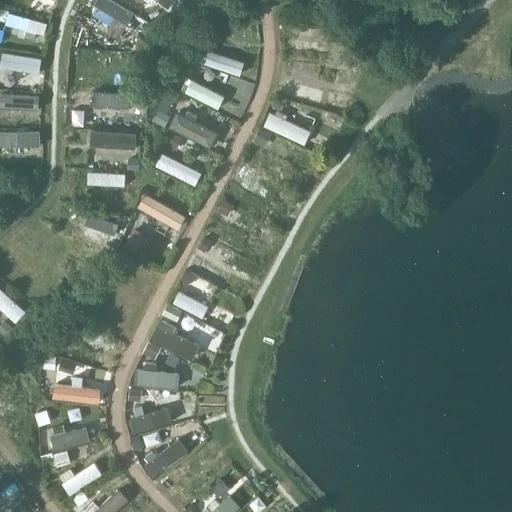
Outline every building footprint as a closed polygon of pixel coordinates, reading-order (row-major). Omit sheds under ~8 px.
[(134,13),(113,0),(95,0),(93,4),(115,17),(106,31),(119,38),(134,13)] [(141,8),(145,20),(158,15),(153,3),(141,8)] [(47,23),(8,12),(5,24),(20,28),(18,36),(34,40),(36,33),(43,35),(47,23)] [(107,28),(110,23),(104,19),(101,24),(107,28)] [(290,39),(291,25),(282,24),(280,38),(290,39)] [(344,27),(327,26),(326,43),(343,43),(344,27)] [(325,66),(327,51),(306,48),(306,41),(294,40),(293,47),(288,46),(286,61),(325,66)] [(124,63),(125,50),(88,48),(88,45),(70,44),(69,69),(110,71),(111,62),(124,63)] [(244,61),(199,46),(194,60),(239,75),(244,61)] [(42,58),(2,51),(0,66),(41,73),(42,65),(40,65),(42,58)] [(191,75),(196,64),(182,57),(177,69),(191,75)] [(294,77),(296,68),(283,65),(281,74),(294,77)] [(338,71),(334,83),(347,87),(351,74),(338,71)] [(225,96),(187,76),(180,90),(218,109),(225,96)] [(319,106),(324,90),(286,80),(285,83),(281,82),(278,91),(282,92),(281,95),(319,106)] [(130,93),(91,91),(90,106),(132,108),(132,102),(130,101),(130,93)] [(175,97),(166,92),(152,120),(164,126),(170,115),(167,114),(175,97)] [(144,94),(134,93),(134,103),(144,103),(144,94)] [(0,108),(38,110),(39,96),(0,94),(0,102),(0,108)] [(281,110),(285,100),(277,96),(272,106),(281,110)] [(185,114),(176,110),(168,126),(210,148),(218,132),(195,120),(197,115),(187,110),(185,114)] [(304,145),(311,131),(308,129),(309,127),(303,125),(302,127),(286,119),(287,115),(277,110),(275,114),(270,112),(263,125),(304,145)] [(265,146),(272,133),(259,127),(253,140),(265,146)] [(136,132),(91,129),(90,145),(135,148),(136,132)] [(0,146),(40,146),(39,131),(0,131),(0,146)] [(183,137),(170,131),(163,144),(176,151),(183,137)] [(294,166),(253,145),(245,160),(286,181),(294,166)] [(202,173),(162,152),(155,166),(195,186),(202,173)] [(139,158),(128,157),(127,168),(138,169),(139,158)] [(242,179),(248,167),(240,163),(235,176),(242,179)] [(126,174),(88,171),(87,184),(125,186),(125,185),(128,185),(128,180),(125,179),(126,174)] [(237,186),(233,184),(226,196),(263,217),(270,205),(246,191),(250,184),(241,179),(237,186)] [(254,196),(268,199),(271,187),(258,183),(254,196)] [(186,215),(145,192),(138,206),(178,229),(186,215)] [(228,216),(234,205),(222,198),(215,209),(228,216)] [(125,226),(88,212),(84,224),(85,225),(81,235),(99,242),(103,231),(121,237),(125,226)] [(254,240),(215,219),(207,232),(246,254),(254,240)] [(135,254),(146,234),(133,227),(123,247),(135,254)] [(45,244),(77,262),(84,251),(52,233),(45,244)] [(205,252),(212,240),(205,236),(198,248),(205,252)] [(7,265),(34,286),(44,274),(17,253),(7,265)] [(226,287),(233,275),(196,255),(189,267),(226,287)] [(183,285),(195,289),(200,275),(188,271),(183,285)] [(25,311),(0,287),(0,308),(15,322),(25,311)] [(202,317),(208,305),(179,290),(173,302),(202,317)] [(177,321),(182,310),(167,303),(162,314),(177,321)] [(192,359),(199,344),(174,332),(177,326),(161,318),(151,339),(192,359)] [(13,327),(4,319),(0,323),(0,332),(5,337),(13,327)] [(87,324),(77,321),(74,331),(80,333),(85,331),(87,324)] [(155,359),(161,346),(149,340),(142,353),(155,359)] [(105,354),(66,341),(62,353),(101,366),(105,354)] [(55,369),(56,356),(44,355),(43,368),(55,369)] [(77,362),(62,358),(59,369),(73,374),(77,362)] [(177,388),(179,372),(156,370),(157,362),(144,361),(144,368),(136,367),(134,384),(177,388)] [(26,378),(16,367),(0,380),(0,400),(15,388),(20,394),(27,387),(22,381),(26,378)] [(72,384),(54,382),(52,398),(99,403),(100,388),(81,386),(83,376),(73,375),(72,384)] [(141,401),(142,387),(129,386),(128,400),(141,401)] [(28,392),(25,393),(28,403),(30,406),(42,403),(39,389),(38,390),(37,387),(27,389),(28,392)] [(31,409),(23,399),(13,407),(21,417),(31,409)] [(173,421),(169,406),(144,413),(141,405),(133,408),(136,416),(129,418),(133,432),(173,421)] [(50,422),(46,410),(35,414),(38,426),(50,422)] [(90,441),(87,426),(65,431),(63,423),(52,426),(54,434),(50,435),(50,437),(49,437),(51,448),(53,447),(54,449),(90,441)] [(142,448),(139,435),(130,437),(134,450),(142,448)] [(153,477),(189,449),(179,437),(156,454),(153,450),(145,457),(148,461),(144,465),(153,477)] [(71,463),(67,450),(53,454),(56,467),(71,463)] [(64,481),(62,482),(70,495),(102,473),(94,462),(74,475),(70,468),(60,475),(64,481)] [(217,475),(208,463),(172,491),(182,503),(217,475)] [(175,484),(166,474),(158,482),(166,492),(175,484)] [(217,497),(229,489),(221,477),(209,485),(217,497)] [(115,511),(129,499),(119,487),(98,506),(93,500),(84,509),(87,511),(115,511)] [(78,505),(88,498),(82,489),(72,496),(78,505)] [(233,511),(240,506),(229,494),(219,503),(215,498),(208,505),(212,509),(208,511),(233,511)] [(22,502),(20,500),(4,511),(25,511),(28,510),(27,509),(29,508),(24,501),(22,502)]
